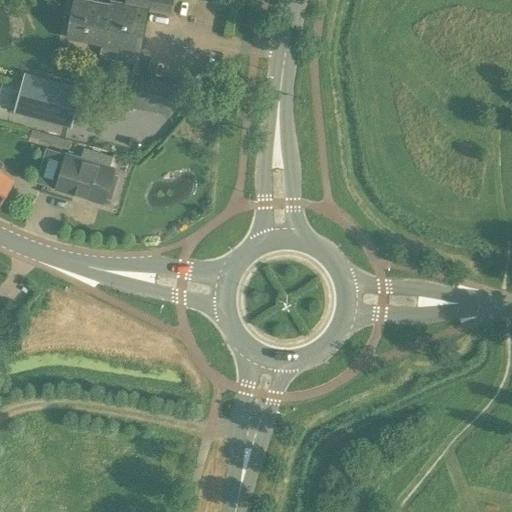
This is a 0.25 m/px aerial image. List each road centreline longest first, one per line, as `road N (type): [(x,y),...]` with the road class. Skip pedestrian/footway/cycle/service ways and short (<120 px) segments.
road 1 (tertiary): [(279,240),(280,91),(294,0)]
road 2 (tertiary): [(225,289),(51,256),(0,234)]
road 3 (track): [(207,426),(100,405),(48,404),(0,415)]
road 4 (unclassified): [(348,305),(506,309)]
road 5 (tertiary): [(234,511),(269,361)]
